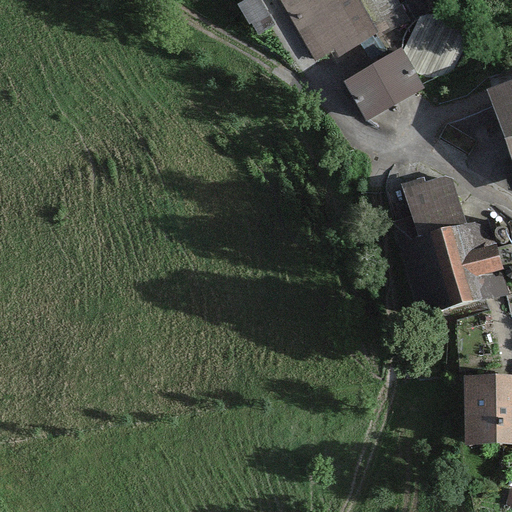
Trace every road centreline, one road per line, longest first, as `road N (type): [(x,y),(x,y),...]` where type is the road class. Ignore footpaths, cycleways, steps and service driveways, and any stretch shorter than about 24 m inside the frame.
road 1 (track): [(149,0),(356,113)]
road 2 (track): [(511,206),(356,113)]
